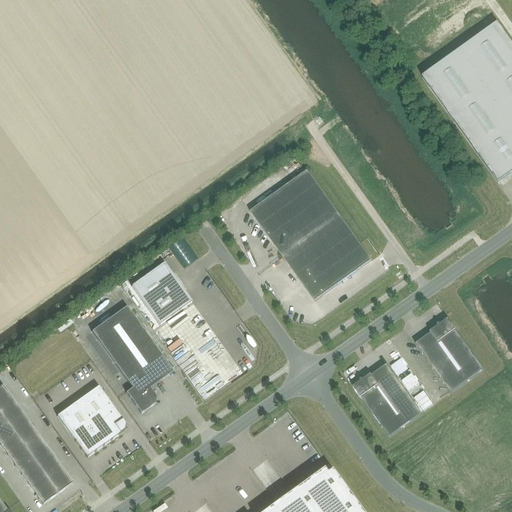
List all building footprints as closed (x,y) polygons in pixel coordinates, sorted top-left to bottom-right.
[(511,45),(497,25),(422,79),(498,185),(511,174),(511,45)] [(314,303),(371,262),(359,244),(307,172),(250,213),(282,258),(314,303)] [(164,264),(131,287),(159,326),(192,303),(164,264)] [(155,397),(150,389),(173,373),(126,308),(91,333),(132,389),(126,394),(141,415),(154,406),(153,406),(155,405),(156,399),(155,397)] [(71,335),(77,330),(70,321),(64,325),(71,335)] [(437,325),(437,328),(430,333),(431,335),(415,345),(450,394),(483,371),(455,332),(455,331),(448,321),(440,326),(437,325)] [(360,380),(360,384),(352,389),(360,399),(361,399),(389,438),(421,415),(386,366),(371,377),(370,376),(364,381),(360,380)] [(2,386),(0,388),(0,446),(42,505),(72,484),(2,386)] [(124,432),(125,426),(122,422),(122,421),(115,412),(98,388),(57,418),(74,442),(86,459),(120,435),(124,432)] [(326,394),(332,407),(338,404),(331,391),(326,394)] [(360,511),(334,475),(333,476),(327,468),(266,511),(360,511)] [(0,511),(9,511),(7,511),(0,501),(0,511)]
